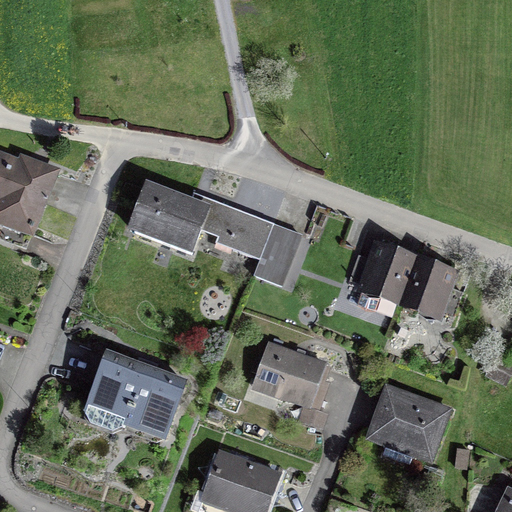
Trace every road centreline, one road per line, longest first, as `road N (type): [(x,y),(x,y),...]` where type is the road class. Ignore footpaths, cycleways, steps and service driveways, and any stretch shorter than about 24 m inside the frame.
road 1 (residential): [(511,266),(255,170),(108,141)]
road 2 (residential): [(108,141),(4,440),(0,476)]
road 3 (track): [(222,0),(255,170)]
